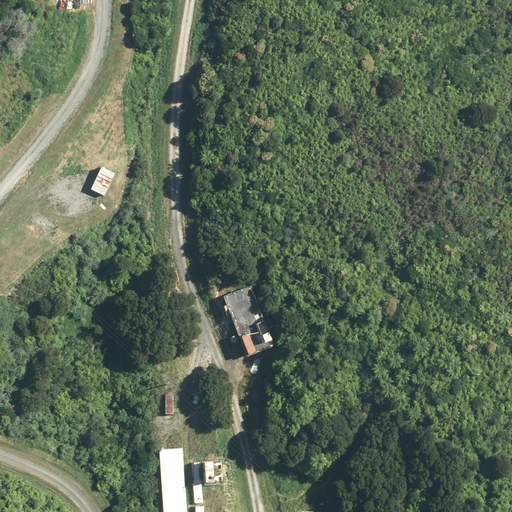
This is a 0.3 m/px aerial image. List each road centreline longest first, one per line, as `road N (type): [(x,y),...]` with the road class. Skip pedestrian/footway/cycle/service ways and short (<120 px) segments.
road 1 (track): [(192,0),(181,165),(200,278),(272,511)]
road 2 (track): [(0,180),(69,93),(97,33),(101,0)]
road 3 (track): [(105,511),(76,465),(0,425)]
